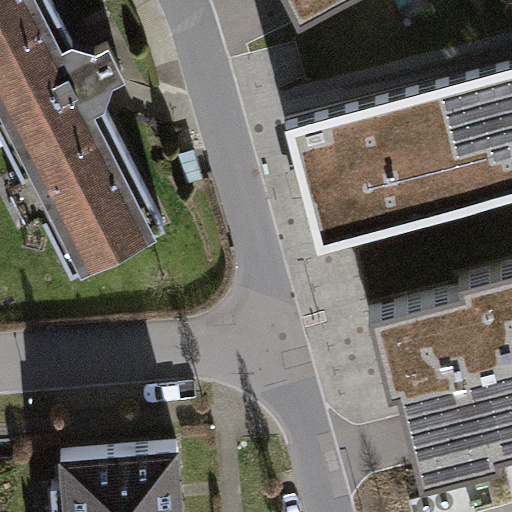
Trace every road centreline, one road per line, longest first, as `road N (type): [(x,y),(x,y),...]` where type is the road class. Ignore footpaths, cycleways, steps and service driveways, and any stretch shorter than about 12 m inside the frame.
road 1 (residential): [(273,342),(204,47),(184,0)]
road 2 (residential): [(0,364),(273,342)]
road 3 (residential): [(324,511),(273,342)]
